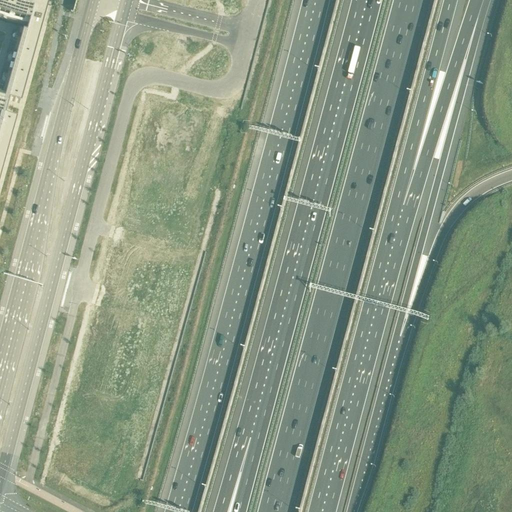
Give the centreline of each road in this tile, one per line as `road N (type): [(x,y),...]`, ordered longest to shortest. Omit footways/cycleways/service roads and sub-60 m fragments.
road 1 (motorway): [(315,0),(178,511)]
road 2 (motorway): [(272,511),(408,0)]
road 3 (primary): [(0,488),(124,16)]
road 4 (motorway): [(366,0),(255,417)]
road 5 (primary): [(95,2),(0,358)]
road 6 (unclassified): [(78,288),(131,84),(149,74),(222,91),(235,78),(242,45)]
road 7 (motorway): [(395,336),(470,19)]
road 8 (motorway): [(321,511),(402,206)]
road 9 (motorway): [(402,206),(450,0)]
road 10 (motorway): [(395,336),(456,212),(511,176)]
road 11 (motorway): [(402,206),(470,19)]
road 12 (motorway): [(350,511),(395,336)]
road 13 (unclassified): [(247,26),(128,0)]
road 14 (unclassified): [(124,16),(242,45)]
